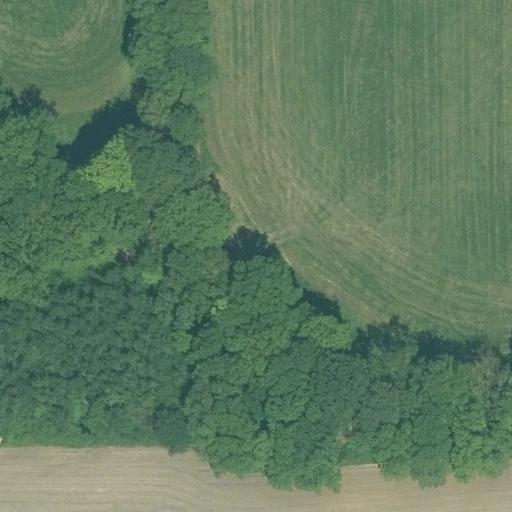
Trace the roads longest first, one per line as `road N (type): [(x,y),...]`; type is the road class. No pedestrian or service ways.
road 1 (track): [(511,426),(416,419),(174,282),(175,0)]
road 2 (track): [(174,282),(0,174)]
